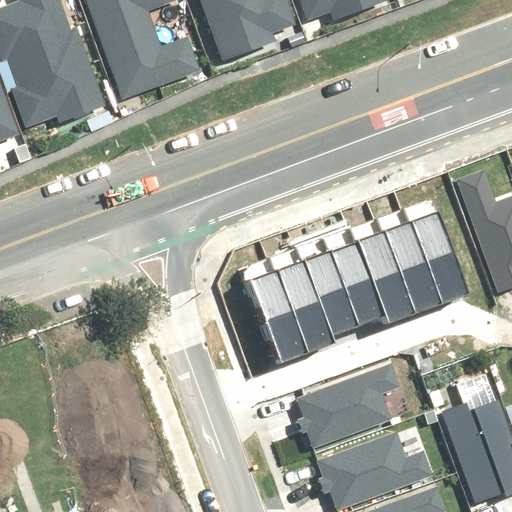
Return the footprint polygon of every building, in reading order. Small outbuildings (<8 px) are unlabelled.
[(452,176),(494,289),(511,282),(511,190),(496,196),(484,164),(452,176)] [(240,276),(270,357),(459,289),(429,207),(240,276)] [(20,386),(9,390),(24,433),(6,439),(2,427),(0,421),(0,511),(8,511),(0,487),(0,466),(34,454),(38,466),(47,462),(63,506),(114,488),(60,336),(9,354),(20,386)] [(306,429),(312,445),(390,416),(380,389),(396,384),(388,362),(296,395),(302,412),(296,414),(302,430),(306,429)] [(437,409),(470,498),(500,487),(501,492),(511,487),(511,442),(494,396),(466,406),(463,399),(437,409)] [(395,428),(318,455),(323,471),(319,472),(325,489),(330,487),(336,503),(429,470),(421,449),(405,454),(395,428)] [(422,511),(423,511),(439,506),(431,485),(355,511),(422,511)]
